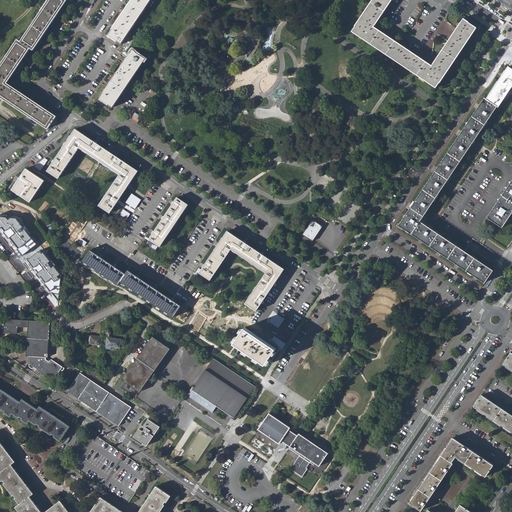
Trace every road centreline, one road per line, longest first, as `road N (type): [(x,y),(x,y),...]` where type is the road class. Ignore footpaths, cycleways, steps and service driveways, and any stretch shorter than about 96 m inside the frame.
road 1 (residential): [(227,511),(0,359)]
road 2 (residential): [(382,230),(511,34)]
road 3 (residential): [(124,305),(68,324),(0,241)]
road 4 (residential): [(304,409),(275,390),(340,292)]
road 5 (residential): [(92,0),(40,79),(45,93),(77,115)]
road 6 (residential): [(220,212),(340,292)]
road 7 (residential): [(370,247),(485,318)]
road 8 (residential): [(490,311),(382,230)]
road 9 (tertiary): [(436,406),(366,511)]
road 10 (residential): [(0,424),(33,476),(68,495),(79,511)]
